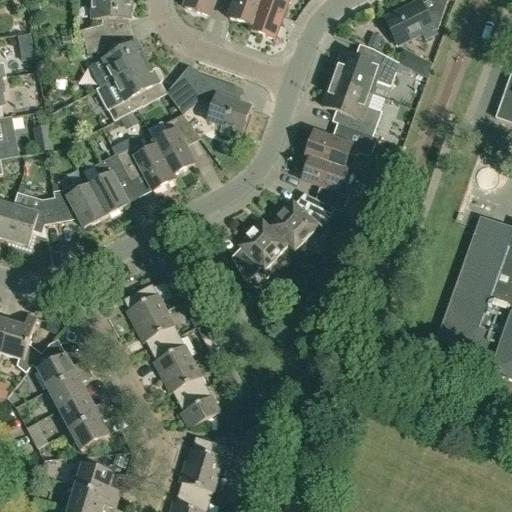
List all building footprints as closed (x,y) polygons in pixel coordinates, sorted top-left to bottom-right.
[(130,0),(92,0),(92,22),(131,22),(130,0)] [(188,0),(185,9),(209,18),(215,0),(188,0)] [(262,0),(236,0),(229,20),(252,28),(253,29),(262,0)] [(288,4),(277,0),(262,0),(253,29),(252,28),(251,33),(275,41),(288,4)] [(437,35),(435,32),(438,31),(449,1),(446,0),(438,0),(436,7),(425,13),(420,2),(384,20),(398,48),(423,36),(426,41),(437,35)] [(84,45),(109,39),(106,27),(81,33),(84,45)] [(381,38),(372,34),(366,45),(376,50),(381,38)] [(18,38),(20,48),(33,46),(31,36),(18,38)] [(109,39),(84,45),(87,56),(112,51),(109,39)] [(114,83),(148,65),(137,44),(103,62),(114,83)] [(334,83),(370,95),(375,83),(391,89),(399,66),(373,52),(368,65),(344,56),(334,83)] [(155,71),(152,72),(148,65),(114,83),(125,104),(112,111),(117,122),(143,108),(137,98),(159,86),(159,85),(162,83),(163,80),(158,71),(155,71)] [(222,100),(227,86),(188,72),(187,71),(167,96),(183,117),(199,103),(213,108),(208,123),(242,134),(250,110),(222,100)] [(511,74),(496,120),(511,125),(511,74)] [(366,108),(370,95),(334,83),(325,109),(349,118),(345,129),(373,139),(382,114),(366,108)] [(132,114),(120,121),(125,130),(137,123),(132,114)] [(191,129),(183,117),(164,127),(168,136),(154,143),(156,148),(157,147),(173,178),(195,167),(183,145),(197,137),(191,129)] [(13,145),(10,132),(14,132),(12,119),(0,121),(0,162),(19,159),(17,144),(13,145)] [(373,139),(345,129),(343,128),(338,143),(315,135),(306,158),(311,160),(311,159),(343,171),(343,170),(349,156),(358,159),(359,155),(371,160),(377,140),(373,139)] [(157,147),(156,148),(143,155),(138,146),(117,157),(128,179),(142,172),(154,194),(176,182),(173,178),(157,147)] [(128,179),(117,157),(116,157),(94,168),(101,181),(89,187),(106,219),(128,207),(117,186),(129,180),(128,179)] [(348,172),(343,170),(343,171),(311,159),(311,160),(302,182),(326,190),(321,204),(335,211),(343,215),(352,191),(342,187),(348,172)] [(106,219),(89,187),(78,193),(75,187),(64,192),(54,195),(55,201),(59,225),(72,223),(70,211),(73,210),(84,231),(106,219)] [(59,225),(55,201),(43,203),(18,195),(14,209),(4,241),(29,249),(39,215),(43,216),(45,228),(59,225)] [(335,211),(321,204),(315,202),(305,196),(296,205),(293,203),(269,228),(289,247),(288,247),(295,253),(319,228),(321,230),(330,221),(335,211)] [(0,239),(4,241),(14,209),(2,206),(4,199),(0,197),(0,239)] [(511,229),(511,231),(482,221),(435,351),(493,372),(492,376),(511,382),(511,229)] [(269,228),(263,222),(238,248),(241,251),(232,260),(245,283),(253,279),(261,270),(264,273),(288,247),(289,247),(269,228)] [(135,329),(166,313),(152,287),(124,302),(131,316),(129,317),(135,329)] [(304,305),(291,312),(296,321),(308,314),(304,305)] [(0,355),(1,356),(11,325),(0,321),(0,310),(1,309),(0,309),(0,355)] [(151,354),(180,338),(166,313),(135,329),(142,342),(144,341),(151,354)] [(42,356),(29,346),(37,320),(28,318),(25,329),(11,325),(1,356),(19,361),(17,368),(25,375),(42,356)] [(204,342),(212,338),(211,337),(206,326),(198,331),(203,341),(204,342)] [(193,364),(191,360),(180,338),(151,354),(158,367),(156,368),(162,380),(193,364)] [(38,372),(47,367),(42,356),(32,367),(38,372)] [(49,393),(88,372),(84,365),(73,370),(66,357),(38,372),(49,393)] [(178,404),(207,389),(193,364),(162,380),(169,393),(171,391),(178,404)] [(59,413),(88,398),(81,385),(92,379),(88,372),(49,393),(59,413)] [(190,432),(191,431),(221,415),(207,389),(178,404),(185,417),(183,419),(190,432)] [(70,433),(109,412),(105,405),(95,411),(88,398),(59,413),(70,433)] [(109,412),(70,433),(81,454),(110,439),(102,425),(113,420),(109,412)] [(191,469),(218,477),(227,449),(196,440),(191,454),(189,454),(185,467),(191,469)] [(116,456),(113,465),(124,469),(127,460),(116,456)] [(76,489),(118,502),(120,494),(109,490),(113,476),(82,466),(76,489)] [(218,477),(191,469),(185,467),(181,481),(183,481),(179,495),(191,499),(210,505),(218,477)] [(115,510),(118,502),(76,489),(69,511),(73,511),(102,511),(104,506),(115,510)] [(207,511),(210,505),(191,499),(179,495),(174,509),(172,509),(171,511),(207,511)]
